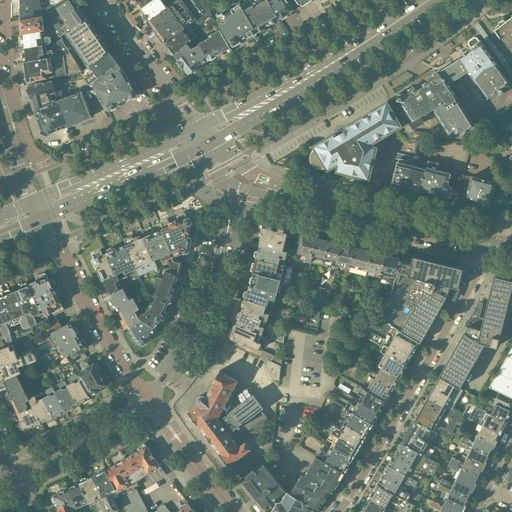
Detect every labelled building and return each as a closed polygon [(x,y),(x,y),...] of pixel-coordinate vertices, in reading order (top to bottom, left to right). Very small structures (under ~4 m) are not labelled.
[(20,0),(21,19),(37,17),(36,11),(40,10),(39,8),(46,7),(45,0),(20,0)] [(45,0),(46,7),(47,9),(50,7),(54,4),(55,4),(60,0),(45,0)] [(50,7),(47,9),(47,15),(53,24),(57,21),(63,17),(79,6),(74,0),(60,0),(55,4),(59,10),(54,13),(50,7)] [(132,0),(135,4),(138,5),(141,9),(153,0),(132,0)] [(153,0),(141,9),(144,12),(144,13),(144,14),(144,15),(144,16),(145,17),(145,18),(146,19),(147,20),(148,20),(149,21),(150,20),(167,7),(163,1),(164,0),(153,0)] [(191,0),(176,0),(167,7),(150,20),(150,21),(149,25),(161,42),(163,40),(165,43),(189,24),(196,19),(200,24),(212,14),(213,17),(218,14),(210,0),(197,0),(194,3),(191,0)] [(266,26),(271,23),(271,24),(272,24),(273,24),(274,24),(275,23),(276,22),(276,21),(276,20),(279,18),(268,0),(265,0),(263,1),(262,0),(247,0),(241,4),(257,32),(258,32),(261,33),(265,31),(265,27),(266,27),(266,26)] [(268,0),(279,18),(280,18),(283,19),(287,17),(287,14),(293,10),(287,0),(268,0)] [(257,33),(257,32),(241,4),(240,3),(231,9),(233,13),(226,17),(224,15),(217,19),(232,45),(247,37),(248,38),(249,38),(250,38),(250,39),(251,39),(252,38),(253,38),(254,38),(255,37),(256,36),(256,35),(257,34),(257,33)] [(57,21),(53,24),(60,36),(67,32),(77,24),(87,18),(79,6),(63,17),(67,23),(62,27),(57,21)] [(511,15),(501,25),(500,24),(495,28),(496,29),(495,30),(511,52),(511,14),(511,15)] [(21,19),(22,33),(44,29),(45,29),(43,15),(37,17),(21,19)] [(67,32),(60,36),(62,38),(71,53),(82,71),(89,65),(109,50),(91,24),(88,19),(87,18),(77,24),(67,32)] [(169,46),(175,53),(190,41),(195,37),(192,31),(193,30),(189,24),(165,43),(168,46),(169,46)] [(21,35),(19,37),(19,41),(21,42),(22,42),(22,47),(43,44),(46,43),(48,43),(49,43),(51,41),(50,37),(48,36),(47,36),(45,36),(44,29),(22,33),(22,35),(21,35)] [(196,37),(200,44),(208,59),(209,58),(210,58),(211,58),(212,58),(213,58),(213,57),(214,57),(215,56),(215,55),(221,52),(223,54),(225,55),(230,52),(231,48),(220,29),(211,34),(212,35),(201,41),(198,35),(196,37)] [(43,44),(22,47),(24,61),(51,56),(71,53),(62,38),(52,45),(52,50),(48,50),(46,43),(43,44)] [(480,41),(479,41),(476,38),(474,38),(469,41),(468,43),(470,47),(471,48),(458,57),(459,58),(440,71),(440,70),(410,89),(410,90),(403,94),(400,94),(398,100),(402,100),(405,106),(397,110),(399,115),(398,115),(406,129),(402,131),(405,136),(425,138),(426,131),(407,130),(422,120),(419,115),(432,107),(448,132),(457,126),(461,133),(474,124),(447,83),(467,70),(485,97),(508,82),(480,41)] [(194,47),(190,41),(175,53),(189,73),(192,73),(196,69),(197,66),(196,65),(208,59),(200,44),(194,47)] [(89,65),(82,71),(86,78),(89,85),(93,82),(99,77),(118,63),(118,62),(109,50),(89,65)] [(24,62),(22,65),(25,67),(26,75),(24,78),(27,80),(27,81),(52,77),(82,71),(71,53),(51,56),(24,61),(24,62)] [(99,77),(93,82),(97,91),(95,92),(102,107),(105,105),(106,108),(110,109),(116,106),(118,103),(117,102),(129,96),(132,97),(135,96),(136,93),(140,91),(135,81),(131,83),(125,71),(123,72),(118,63),(99,77)] [(37,84),(28,86),(31,98),(30,98),(33,110),(35,109),(42,129),(41,131),(48,135),(50,132),(68,125),(68,126),(78,122),(83,120),(91,116),(81,91),(68,96),(66,90),(55,94),(53,82),(56,81),(56,83),(65,81),(66,84),(86,78),(82,71),(52,77),(52,81),(44,82),(42,81),(38,82),(37,84)] [(401,125),(387,102),(345,127),(346,128),(336,135),(334,133),(315,145),(316,147),(313,149),(312,151),(311,154),(310,157),(311,160),(312,162),(314,165),(316,166),(319,168),(322,168),(325,167),(327,166),(328,168),(339,162),(339,163),(338,170),(369,178),(377,146),(368,145),(401,125)] [(413,159),(413,161),(407,184),(421,188),(426,169),(417,166),(420,157),(414,156),(413,159)] [(393,181),(407,184),(413,161),(413,159),(409,158),(408,160),(399,158),(398,162),(393,181)] [(421,188),(436,192),(436,193),(437,195),(441,196),(443,194),(444,194),(445,194),(450,193),(452,187),(448,184),(451,173),(437,170),(439,163),(428,160),(426,169),(421,188)] [(457,173),(454,186),(461,188),(464,175),(457,173)] [(472,176),(467,197),(479,200),(478,202),(489,205),(495,182),(472,176)] [(163,229),(174,254),(182,250),(183,253),(188,254),(188,251),(190,250),(193,238),(192,236),(190,236),(192,222),(193,220),(192,217),(190,216),(189,217),(187,214),(186,214),(185,212),(177,216),(178,218),(169,222),(168,219),(161,223),(163,229)] [(261,235),(260,244),(283,250),(287,231),(286,230),(285,228),(279,226),(277,228),(263,224),(263,225),(260,225),(258,234),(261,235)] [(311,262),(312,260),(317,238),(312,236),(312,235),(311,234),(311,233),(310,232),(308,230),(305,229),(301,228),(297,227),(294,249),(298,250),(296,258),(311,262)] [(177,259),(174,254),(163,229),(152,234),(150,232),(145,234),(145,237),(155,259),(162,257),(163,260),(168,258),(171,265),(171,268),(181,271),(184,261),(177,259)] [(124,239),(125,242),(127,245),(137,266),(145,262),(147,266),(151,264),(150,261),(155,259),(145,237),(142,239),(140,236),(133,238),(132,236),(124,239)] [(324,263),(329,241),(317,238),(312,260),(324,263)] [(342,244),(329,241),(324,263),(337,266),(342,244)] [(288,251),(287,251),(283,250),(260,244),(259,250),(258,250),(256,251),(255,255),(256,257),(258,258),(257,258),(283,265),(285,258),(286,258),(288,251)] [(339,267),(349,270),(350,267),(355,247),(342,244),(337,266),(335,272),(337,273),(339,267)] [(107,254),(120,279),(131,274),(130,271),(138,268),(137,266),(127,245),(117,250),(116,248),(115,248),(114,247),(113,247),(112,247),(111,247),(110,248),(109,248),(108,249),(108,250),(107,251),(107,252),(107,253),(107,254)] [(372,251),(355,247),(350,267),(368,271),(372,251)] [(118,280),(120,279),(107,254),(103,256),(101,250),(93,254),(95,260),(94,262),(96,265),(99,265),(100,269),(98,271),(103,281),(106,279),(113,293),(120,290),(117,283),(118,280)] [(372,251),(368,271),(375,273),(375,276),(381,277),(386,255),(372,251)] [(400,258),(386,255),(381,277),(394,281),(400,258)] [(293,267),(283,265),(257,258),(256,264),(253,263),(251,270),(254,271),(254,272),(280,279),(281,279),(289,281),(293,267)] [(384,321),(420,342),(445,299),(452,283),(453,283),(455,269),(413,258),(412,261),(407,279),(400,277),(399,282),(394,281),(384,321)] [(407,279),(412,261),(400,258),(394,281),(399,282),(400,277),(407,279)] [(181,274),(180,273),(181,271),(171,268),(170,271),(167,270),(161,285),(155,283),(151,293),(157,296),(169,303),(172,302),(175,296),(174,293),(173,293),(177,282),(178,282),(179,282),(180,282),(181,281),(182,280),(182,279),(183,278),(183,277),(183,276),(182,275),(182,274),(181,274)] [(281,279),(280,279),(254,272),(253,277),(251,278),(249,282),(251,284),(250,285),(277,293),(278,293),(280,286),(281,279)] [(49,320),(46,314),(52,311),(54,314),(62,311),(63,308),(53,287),(54,286),(55,285),(55,284),(55,283),(55,282),(55,281),(55,280),(54,280),(53,279),(52,279),(51,279),(50,279),(49,279),(49,278),(48,278),(48,276),(44,273),(37,276),(36,280),(31,282),(30,285),(42,315),(42,316),(45,322),(49,320)] [(480,331),(500,336),(507,307),(511,307),(511,280),(495,276),(493,284),(480,331)] [(119,305),(123,312),(139,304),(136,298),(132,300),(120,280),(118,281),(123,288),(120,290),(113,293),(115,296),(114,296),(113,299),(115,304),(118,305),(119,305)] [(37,324),(35,317),(42,315),(30,285),(29,285),(29,284),(26,282),(21,284),(21,287),(21,288),(17,290),(31,326),(37,324)] [(247,297),(246,298),(272,306),(274,300),(276,301),(278,293),(277,293),(250,285),(249,290),(248,290),(246,291),(245,295),(246,297),(247,297)] [(318,286),(316,296),(328,299),(331,290),(318,286)] [(2,292),(16,325),(23,322),(25,328),(31,326),(17,290),(12,292),(11,291),(9,289),(2,292)] [(11,334),(9,328),(16,325),(2,292),(0,292),(0,323),(2,330),(5,336),(11,334)] [(169,303),(157,296),(153,307),(149,310),(149,313),(150,319),(148,323),(156,327),(162,318),(164,320),(168,311),(165,310),(169,303)] [(273,307),(272,306),(246,298),(243,299),(241,305),(243,307),(242,311),(268,320),(274,322),(274,320),(269,318),(273,307)] [(130,325),(131,327),(140,322),(143,319),(142,318),(138,312),(142,309),(139,304),(123,312),(126,318),(124,320),(127,327),(130,325)] [(263,331),(268,320),(242,311),(241,311),(239,312),(237,318),(238,319),(238,320),(237,323),(262,334),(268,336),(269,334),(263,331)] [(151,336),(156,327),(148,323),(150,319),(149,313),(145,314),(142,318),(143,319),(140,322),(131,327),(131,328),(130,330),(133,335),(135,336),(136,335),(141,343),(144,344),(148,342),(148,338),(151,337),(151,336)] [(420,342),(384,321),(380,319),(372,317),(366,328),(373,332),(369,338),(388,349),(386,353),(407,365),(409,361),(420,342)] [(50,332),(62,326),(58,319),(46,325),(50,332)] [(44,339),(49,336),(55,346),(77,335),(77,334),(78,333),(79,331),(77,327),(74,327),(73,327),(70,322),(62,326),(50,332),(43,337),(44,339)] [(232,329),(233,332),(231,337),(232,338),(261,351),(264,344),(262,343),(262,342),(259,341),(262,334),(237,323),(234,324),(232,329)] [(440,376),(457,386),(460,388),(485,343),(497,346),(500,336),(480,331),(479,330),(480,329),(476,327),(475,328),(470,325),(467,328),(440,376)] [(22,339),(35,334),(33,329),(20,335),(22,339)] [(271,337),(283,342),(284,336),(283,334),(274,331),(271,337)] [(77,335),(55,346),(50,349),(50,351),(56,348),(61,359),(84,346),(85,343),(83,339),(80,339),(77,335)] [(0,365),(23,355),(21,350),(32,346),(29,339),(0,349),(0,365)] [(500,390),(511,396),(511,346),(490,385),(500,390)] [(269,359),(281,365),(282,359),(274,356),(275,355),(263,350),(260,358),(265,360),(268,361),(269,359)] [(34,351),(23,355),(0,365),(0,368),(1,372),(0,372),(0,377),(0,378),(4,378),(4,379),(17,374),(25,370),(23,364),(28,362),(29,363),(37,359),(34,351)] [(383,367),(400,376),(407,365),(386,353),(384,352),(377,363),(380,365),(383,367)] [(73,366),(74,367),(90,396),(99,390),(98,389),(106,384),(99,372),(101,370),(97,362),(94,363),(90,356),(82,360),(87,368),(80,372),(76,364),(73,366)] [(280,379),(281,365),(269,359),(268,361),(267,364),(274,379),(280,379)] [(320,386),(321,363),(301,362),(301,386),(320,386)] [(72,368),(75,373),(65,379),(78,403),(81,404),(86,401),(87,398),(90,396),(74,367),(72,368)] [(393,388),(400,376),(383,367),(379,374),(372,370),(369,375),(376,379),(393,388)] [(242,402),(235,407),(230,401),(237,388),(234,387),(238,380),(220,370),(206,395),(205,395),(204,394),(203,394),(202,394),(201,395),(200,395),(199,396),(198,397),(198,398),(198,399),(198,400),(198,401),(199,403),(200,403),(188,412),(229,465),(251,448),(246,442),(251,438),(241,425),(264,407),(248,386),(237,395),(242,402)] [(13,399),(19,411),(27,408),(28,405),(26,400),(30,398),(25,389),(17,374),(4,379),(9,390),(8,391),(7,393),(9,398),(11,399),(13,399)] [(75,405),(78,403),(65,379),(62,374),(60,375),(63,380),(53,385),(66,409),(67,410),(69,411),(74,408),(75,405)] [(376,379),(369,375),(366,380),(373,384),(369,391),(386,401),(393,388),(376,379)] [(457,386),(440,376),(428,397),(451,410),(463,390),(460,388),(457,386)] [(63,412),(63,411),(66,409),(53,385),(50,380),(48,381),(51,386),(41,391),(54,416),(57,417),(62,414),(63,412)] [(386,401),(369,391),(362,387),(358,393),(364,396),(361,402),(379,413),(386,401)] [(35,408),(42,421),(45,420),(46,420),(48,421),(53,419),(54,416),(41,391),(32,397),(27,388),(25,389),(30,398),(35,408)] [(496,397),(486,392),(483,396),(486,397),(511,410),(511,408),(511,396),(500,390),(496,397)] [(464,418),(462,417),(451,410),(428,397),(415,420),(438,433),(450,440),(464,418)] [(481,408),(506,421),(511,410),(486,397),(481,408)] [(361,402),(358,407),(352,403),(349,410),(373,424),(377,417),(379,413),(361,402)] [(469,418),(482,424),(500,433),(506,421),(481,408),(476,406),(469,418)] [(42,421),(35,408),(28,411),(27,408),(19,411),(22,420),(21,420),(19,423),(22,428),(24,429),(33,425),(33,426),(36,426),(41,424),(42,422),(42,421)] [(346,408),(342,415),(347,418),(344,423),(366,436),(373,424),(349,410),(346,408)] [(438,433),(415,420),(408,431),(431,444),(438,433)] [(359,448),(366,436),(344,423),(341,428),(336,425),(332,432),(359,448)] [(476,435),(495,444),(500,433),(482,424),(479,430),(476,435)] [(431,444),(408,431),(402,442),(425,455),(431,444)] [(352,460),(359,448),(332,432),(328,439),(334,442),(330,447),(352,460)] [(460,440),(489,454),(495,444),(476,435),(473,441),(470,439),(463,435),(460,440)] [(484,465),(489,454),(460,440),(458,445),(464,448),(461,454),(466,457),(484,465)] [(402,442),(395,454),(433,475),(439,464),(437,462),(425,455),(402,442)] [(115,488),(117,491),(128,511),(171,511),(164,504),(154,511),(148,511),(136,487),(139,485),(137,481),(147,473),(160,464),(152,453),(154,451),(149,443),(147,444),(146,443),(146,444),(145,443),(137,448),(138,450),(136,452),(119,462),(111,466),(111,467),(106,470),(115,488)] [(352,460),(330,447),(327,453),(322,449),(317,456),(345,473),(352,460)] [(431,479),(433,475),(395,454),(389,465),(423,483),(427,486),(431,479)] [(331,490),(334,492),(345,473),(317,456),(316,456),(305,475),(302,473),(291,493),(317,509),(319,510),(331,490)] [(450,461),(479,475),(482,468),(484,465),(466,457),(463,463),(459,461),(459,460),(452,457),(450,461)] [(451,475),(456,477),(474,486),(476,481),(479,475),(450,461),(447,466),(454,469),(451,475)] [(254,468),(245,475),(247,477),(238,484),(260,511),(286,491),(264,464),(255,470),(254,468)] [(389,465),(383,474),(400,484),(403,480),(416,488),(418,486),(420,488),(423,483),(389,465)] [(98,474),(93,476),(111,511),(112,511),(119,509),(110,491),(115,488),(106,470),(105,470),(104,470),(103,469),(102,469),(101,470),(100,470),(99,471),(98,472),(98,473),(98,474)] [(398,488),(400,484),(383,474),(377,484),(402,498),(415,505),(419,499),(421,496),(414,492),(411,495),(398,488)] [(80,482),(89,501),(95,498),(102,511),(111,511),(93,476),(88,479),(87,478),(86,478),(85,478),(84,478),(83,478),(83,479),(82,479),(81,480),(81,481),(81,482),(80,482)] [(439,483),(468,497),(471,490),(472,491),(474,486),(456,477),(452,485),(449,483),(449,482),(441,478),(439,483)] [(80,482),(79,483),(79,481),(75,482),(72,484),(73,486),(69,488),(78,508),(90,502),(89,501),(80,482)] [(469,497),(468,497),(439,483),(435,481),(433,485),(445,491),(445,490),(449,492),(446,499),(464,508),(469,497)] [(402,498),(377,484),(369,497),(387,507),(389,503),(396,507),(402,498)] [(69,488),(68,488),(67,487),(63,487),(60,490),(61,492),(52,495),(53,497),(51,498),(53,502),(55,502),(57,507),(58,507),(66,503),(67,504),(71,504),(73,510),(78,508),(69,488)] [(315,511),(317,509),(291,493),(288,491),(281,503),(277,501),(277,502),(278,502),(273,511),(272,510),(271,511),(272,511),(315,511)] [(365,511),(383,511),(387,507),(369,497),(369,498),(361,510),(365,511)] [(410,511),(415,505),(402,498),(396,507),(393,511),(410,511)] [(427,498),(425,502),(443,511),(445,511),(461,511),(464,508),(446,499),(442,506),(438,504),(439,503),(432,499),(431,500),(427,498)] [(74,511),(73,510),(71,504),(67,504),(66,503),(58,507),(60,511),(74,511)] [(196,511),(189,503),(177,511),(196,511)]
